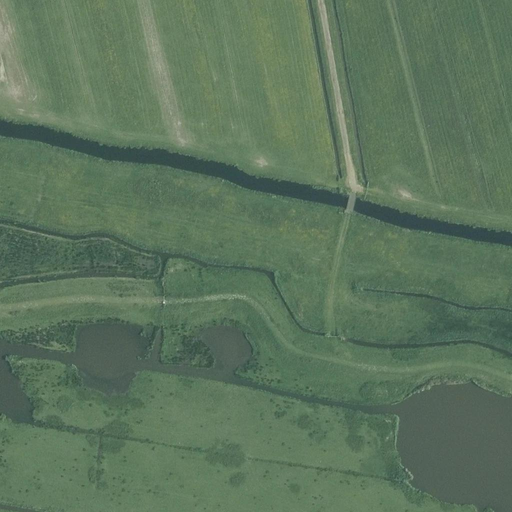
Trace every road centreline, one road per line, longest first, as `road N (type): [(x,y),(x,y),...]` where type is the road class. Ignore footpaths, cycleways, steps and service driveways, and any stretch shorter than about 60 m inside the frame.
road 1 (unclassified): [(353,188),(319,0)]
road 2 (track): [(511,378),(464,363),(402,370),(339,359)]
road 3 (track): [(339,359),(328,303),(353,188)]
